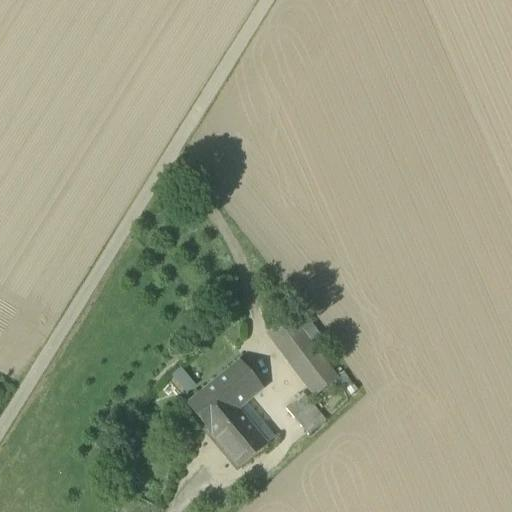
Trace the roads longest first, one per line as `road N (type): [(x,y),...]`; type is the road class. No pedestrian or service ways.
road 1 (unclassified): [(270,0),(0,434)]
road 2 (track): [(166,166),(269,288)]
